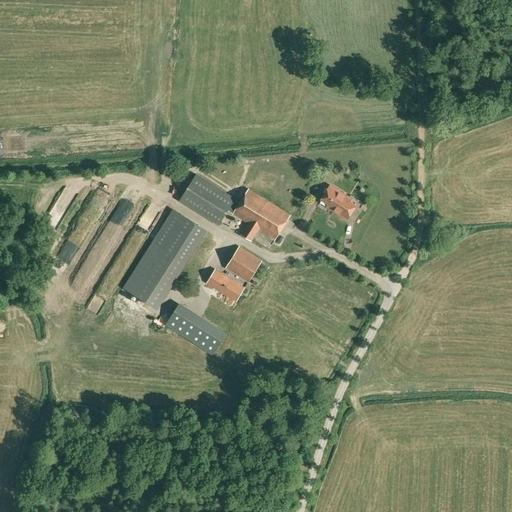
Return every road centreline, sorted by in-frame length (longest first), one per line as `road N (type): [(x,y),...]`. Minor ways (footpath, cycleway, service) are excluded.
road 1 (track): [(300,511),(334,404),(422,232),(417,0)]
road 2 (unknown): [(391,292),(288,230)]
